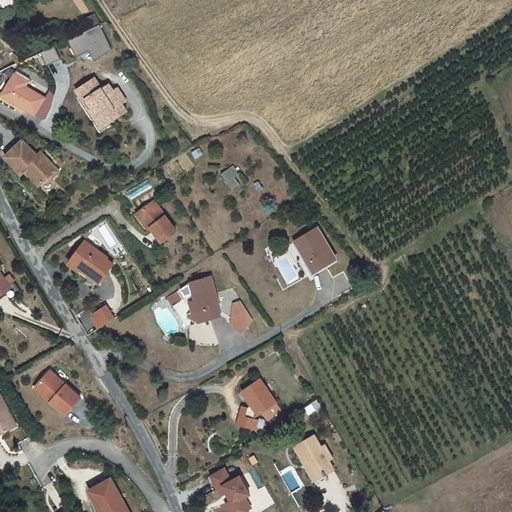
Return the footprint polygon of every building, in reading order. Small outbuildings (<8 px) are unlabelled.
[(100,25),(69,42),(78,59),(91,52),(97,62),(113,50),(100,25)] [(53,45),(40,52),(47,65),(60,58),(53,45)] [(8,74),(5,79),(19,87),(22,82),(8,74)] [(5,79),(0,88),(0,98),(30,115),(39,98),(19,87),(5,79)] [(101,91),(95,81),(76,92),(100,130),(125,114),(120,107),(125,104),(117,92),(113,94),(108,87),(101,91)] [(19,141),(2,158),(17,173),(22,168),(28,173),(26,175),(38,186),(47,177),(49,174),(42,166),(47,162),(37,152),(34,156),(19,141)] [(57,171),(47,162),(42,166),(49,174),(47,177),(49,179),(57,171)] [(231,166),(220,173),(231,189),(242,182),(231,166)] [(22,178),(26,175),(28,173),(22,168),(17,173),(22,178)] [(130,198),(151,186),(147,179),(126,191),(130,198)] [(154,197),(135,212),(147,229),(149,227),(160,242),(178,229),(154,197)] [(338,260),(318,230),(293,247),(303,261),(299,263),(304,272),(308,269),(313,277),(338,260)] [(89,238),(75,253),(85,262),(81,266),(98,281),(114,263),(107,258),(109,256),(89,238)] [(79,269),(81,266),(85,262),(75,253),(69,260),(79,269)] [(341,264),(338,260),(313,277),(315,281),(341,264)] [(190,286),(167,300),(179,319),(188,316),(192,328),(220,318),(215,303),(217,302),(209,280),(190,286)] [(239,302),(225,318),(242,333),(256,317),(239,302)] [(102,307),(89,315),(89,318),(95,329),(110,320),(102,307)] [(48,373),(36,388),(51,401),(50,404),(65,417),(80,400),(48,373)] [(268,392),(261,381),(246,391),(255,403),(261,411),(267,419),(281,409),(268,392)] [(34,390),(50,404),(51,401),(36,388),(34,390)] [(0,433),(0,434),(15,425),(0,399),(0,433)] [(312,414),(322,407),(316,399),(307,406),(312,414)] [(261,411),(255,403),(251,406),(246,406),(240,423),(247,425),(250,417),(255,418),(257,413),(261,411)] [(17,418),(24,433),(31,430),(25,415),(17,418)] [(255,418),(250,417),(247,425),(254,428),(258,419),(255,418)] [(313,474),(323,468),(331,464),(329,461),(333,459),(325,446),(321,448),(315,436),(297,446),(313,474)] [(323,468),(326,474),(334,469),(331,464),(323,468)] [(246,496),(251,493),(240,473),(231,477),(225,465),(208,474),(220,496),(222,494),(231,511),(247,511),(253,509),(246,496)] [(180,484),(190,478),(186,470),(175,475),(180,484)] [(130,511),(110,475),(88,488),(100,508),(105,505),(108,511),(130,511)]
